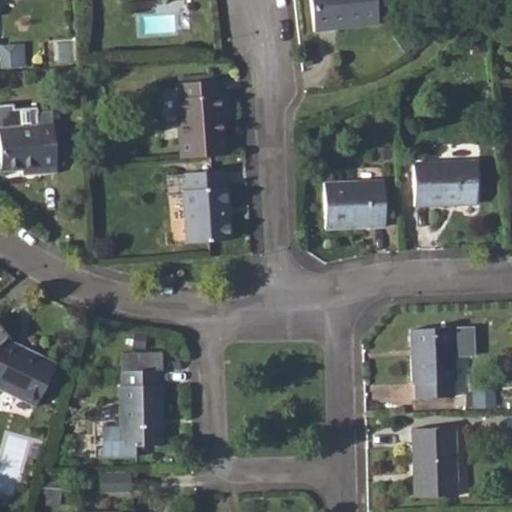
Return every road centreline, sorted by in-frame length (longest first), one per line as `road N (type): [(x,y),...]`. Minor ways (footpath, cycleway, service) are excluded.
road 1 (residential): [(211,328),(214,459),(247,470),(346,465)]
road 2 (residential): [(264,120),(400,68),(487,0)]
road 3 (residential): [(0,232),(105,301),(211,328)]
road 4 (residential): [(264,120),(282,323)]
road 5 (residential): [(511,274),(385,280),(335,307)]
road 6 (residential): [(335,307),(346,465)]
road 7 (residential): [(252,0),(264,120)]
